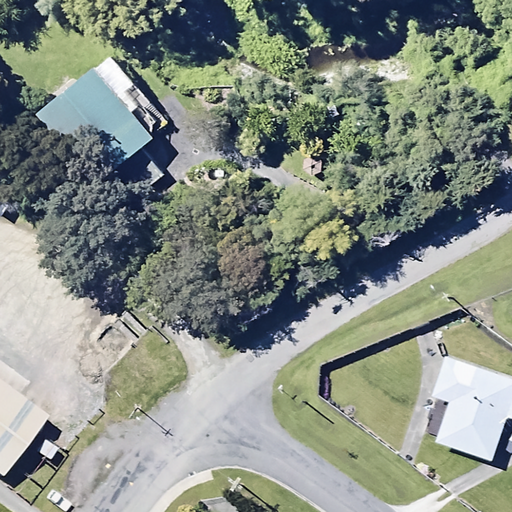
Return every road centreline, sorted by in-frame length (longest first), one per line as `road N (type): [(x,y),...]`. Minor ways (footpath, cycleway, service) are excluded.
road 1 (residential): [(209,404),(339,308),(511,208)]
road 2 (residential): [(209,404),(355,511)]
road 3 (residential): [(117,511),(209,404)]
